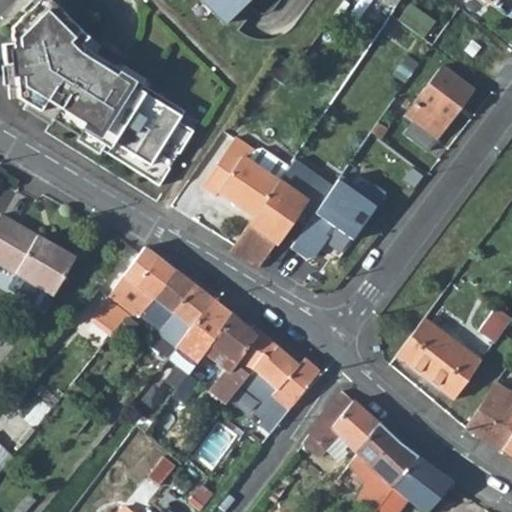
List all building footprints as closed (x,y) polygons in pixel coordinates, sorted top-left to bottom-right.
[(45,0),(30,0),(21,10),(24,13),(30,18),(46,1),(45,0)] [(210,0),(229,19),(247,0),(210,0)] [(411,0),(416,3),(409,16),(436,32),(454,0),(411,0)] [(99,152),(156,187),(167,170),(160,165),(169,151),(176,155),(190,132),(175,123),(182,112),(144,88),(140,93),(116,78),(119,73),(85,52),(79,46),(87,37),(65,15),(63,17),(46,1),(30,18),(24,13),(10,27),(12,42),(1,44),(3,65),(12,64),(14,79),(6,80),(7,84),(8,98),(17,97),(25,103),(22,109),(35,118),(36,117),(48,125),(50,121),(76,137),(79,133),(102,147),(99,152)] [(478,46),(470,40),(462,49),(471,55),(478,46)] [(480,48),(478,46),(471,55),(473,58),(480,48)] [(3,65),(1,65),(3,85),(7,84),(6,80),(14,79),(12,64),(3,65)] [(472,90),(439,65),(403,114),(412,120),(402,133),(425,151),(472,90)] [(119,73),(116,78),(140,93),(144,88),(146,84),(122,69),(119,73)] [(378,139),(402,103),(393,96),(369,132),(378,139)] [(76,137),(73,142),(96,157),(99,152),(102,147),(79,133),(76,137)] [(213,190),(253,216),(276,182),(259,171),(247,163),(254,154),(230,139),(205,177),(217,185),(213,190)] [(160,165),(167,170),(176,155),(169,151),(160,165)] [(254,154),(247,163),(259,171),(267,159),(255,152),(254,154)] [(376,202),(338,173),(289,248),(303,257),(314,255),(334,224),(351,235),(376,202)] [(199,188),(210,195),(213,190),(217,185),(205,177),(199,188)] [(276,182),(253,216),(247,225),(275,245),(308,196),(279,178),(276,182)] [(54,293),(74,259),(0,216),(0,264),(5,267),(0,274),(0,282),(43,308),(53,293),(54,293)] [(275,245),(247,225),(229,251),(258,269),(260,265),(275,245)] [(145,249),(143,248),(114,290),(118,293),(113,300),(106,293),(95,306),(119,324),(125,316),(126,314),(140,313),(142,310),(171,269),(145,249)] [(162,326),(164,324),(192,286),(171,269),(142,310),(162,326)] [(192,286),(164,324),(169,327),(166,331),(181,342),(211,301),(192,286)] [(229,315),(211,301),(181,342),(178,346),(197,361),(203,353),(209,344),(229,315)] [(493,341),(511,316),(495,306),(478,330),(493,341)] [(229,315),(209,344),(235,363),(229,372),(227,371),(212,390),(227,403),(249,374),(259,361),(247,351),(258,338),(250,331),(229,315)] [(135,323),(125,316),(119,324),(117,327),(127,334),(135,323)] [(453,399),(480,360),(423,318),(395,356),(453,399)] [(301,358),(296,364),(289,358),(253,328),(250,331),(258,338),(247,351),(259,361),(249,374),(267,388),(262,395),(269,399),(270,397),(287,410),(317,371),(301,358)] [(209,344),(203,353),(227,371),(229,372),(235,363),(209,344)] [(173,368),(162,383),(175,392),(185,377),(173,368)] [(185,377),(175,392),(166,404),(178,413),(198,387),(185,377)] [(511,389),(510,393),(493,383),(468,423),(483,433),(504,447),(511,435),(511,389)] [(340,394),(311,428),(300,445),(312,456),(320,460),(333,444),(352,459),(377,425),(377,424),(340,394)] [(376,511),(417,457),(377,425),(352,459),(355,461),(345,475),(342,478),(363,494),(360,509),(363,511),(376,511)] [(443,476),(417,457),(376,511),(390,511),(402,497),(408,502),(418,509),(424,501),(428,504),(435,497),(430,493),(443,476)] [(402,497),(390,511),(401,511),(408,502),(402,497)]
